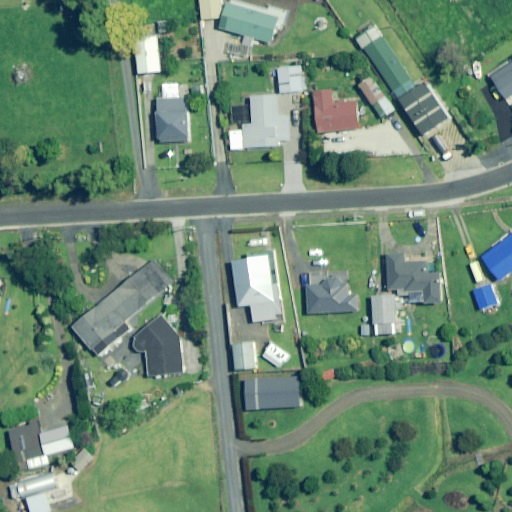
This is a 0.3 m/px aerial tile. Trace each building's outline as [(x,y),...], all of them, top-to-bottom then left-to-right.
[(199,5),(202,26),(223,23),(220,2),(199,5)] [(285,22),(232,5),(223,35),(248,43),(246,51),(253,53),(256,45),(276,52),(285,22)] [(423,141),(451,122),(427,86),(417,94),(377,33),(360,45),(423,141)] [(141,79),(159,77),(158,58),(139,60),(141,79)] [(511,100),(511,65),(494,77),(510,102),(511,100)] [(205,72),(193,73),(193,83),(205,83),(205,72)] [(280,100),(304,98),(302,74),(279,75),(280,100)] [(374,79),(359,89),(382,125),(398,115),(374,79)] [(337,109),(335,97),(315,99),(320,140),(363,135),(359,106),(337,109)] [(252,111),(232,112),(234,132),(243,132),(243,137),(230,137),(231,156),(283,153),(283,148),(292,147),(290,122),(280,123),(279,102),(252,103),(252,111)] [(191,142),(190,105),(158,106),(159,142),(191,142)] [(511,274),(511,238),(486,257),(503,281),(511,274)] [(282,322),(273,253),(249,256),(250,260),(236,262),(242,307),(254,305),(257,325),(282,322)] [(410,262),(410,254),(391,254),(391,293),(428,292),(428,304),(447,304),(446,273),(441,273),(441,262),(427,262),(410,262)] [(177,283),(158,259),(75,327),(101,359),(134,332),(127,323),(177,283)] [(328,285),(309,286),(310,315),(364,312),(362,294),(353,294),(353,284),(346,285),(346,279),(327,280),(328,285)] [(502,305),(495,285),(477,292),(484,311),(502,305)] [(401,295),(377,295),(377,327),(401,327),(401,295)] [(149,353),(151,378),(189,374),(186,340),(165,315),(140,335),(141,335),(140,335),(139,336),(138,338),(137,339),(136,341),(136,342),(136,344),(136,346),(137,347),(138,349),(139,350),(140,351),(142,352),(144,353),(145,353),(147,353),(149,353)] [(373,323),(363,322),(363,336),(372,336),(373,323)] [(259,369),(256,343),(236,346),(238,371),(259,369)] [(50,456),(43,423),(13,430),(19,462),(50,456)] [(68,485),(63,471),(22,484),(26,498),(68,485)]
